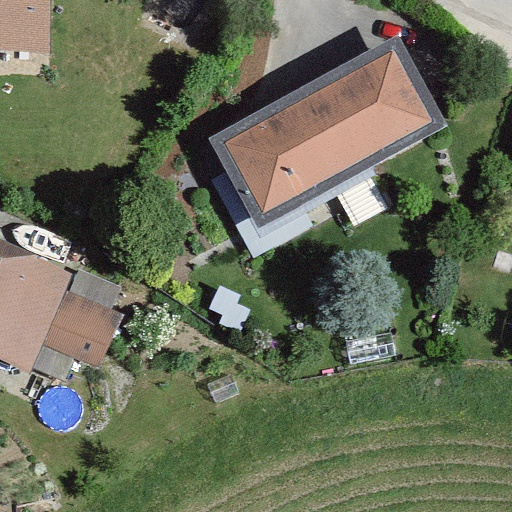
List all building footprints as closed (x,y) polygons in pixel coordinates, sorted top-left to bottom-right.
[(0,0),(0,67),(34,67),(33,0),(0,0)] [(414,138),(368,56),(187,158),(233,240),(414,138)] [(511,164),(498,209),(511,213),(511,164)] [(0,384),(5,387),(45,287),(0,269),(0,384)] [(104,299),(61,280),(29,356),(72,374),(104,299)]
